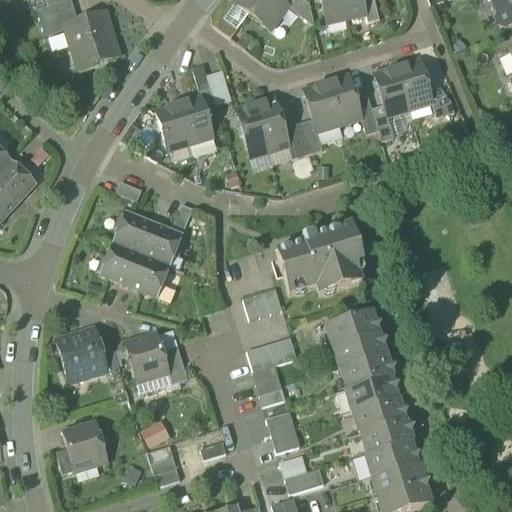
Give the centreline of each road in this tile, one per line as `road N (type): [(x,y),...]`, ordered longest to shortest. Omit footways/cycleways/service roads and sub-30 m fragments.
road 1 (residential): [(38,284),(86,168),(182,28)]
road 2 (residential): [(182,28),(275,88),(431,37)]
road 3 (residential): [(129,511),(248,477),(210,354)]
road 4 (residential): [(39,511),(21,412),(38,284)]
